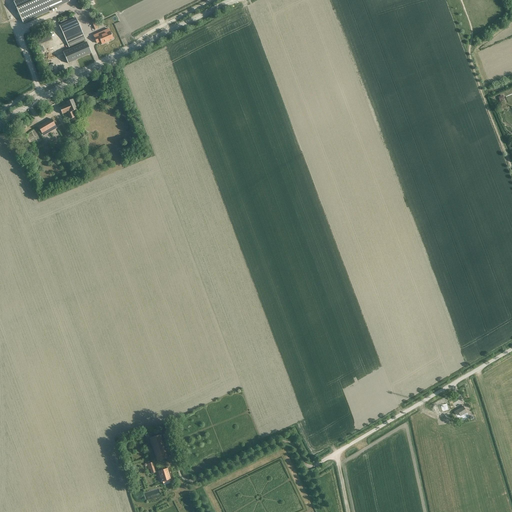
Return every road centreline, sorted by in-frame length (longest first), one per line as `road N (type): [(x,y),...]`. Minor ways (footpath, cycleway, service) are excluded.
road 1 (secondary): [(0,122),(233,0)]
road 2 (unclassified): [(318,462),(511,348)]
